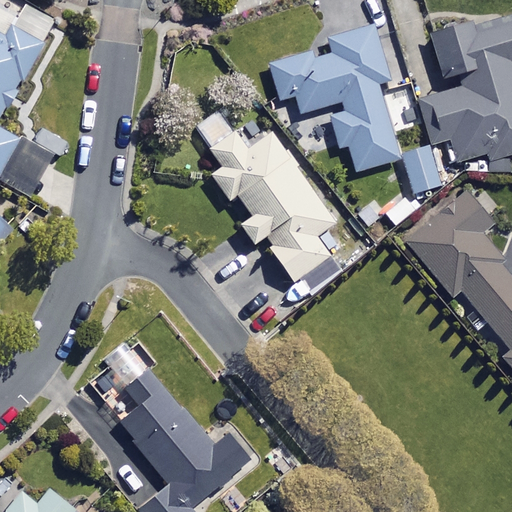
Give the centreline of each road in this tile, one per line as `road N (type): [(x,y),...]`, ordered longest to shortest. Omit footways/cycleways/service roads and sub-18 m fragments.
road 1 (residential): [(371,511),(186,285),(150,257),(90,242)]
road 2 (residential): [(124,0),(90,242)]
road 3 (residential): [(90,242),(49,335),(0,396)]
